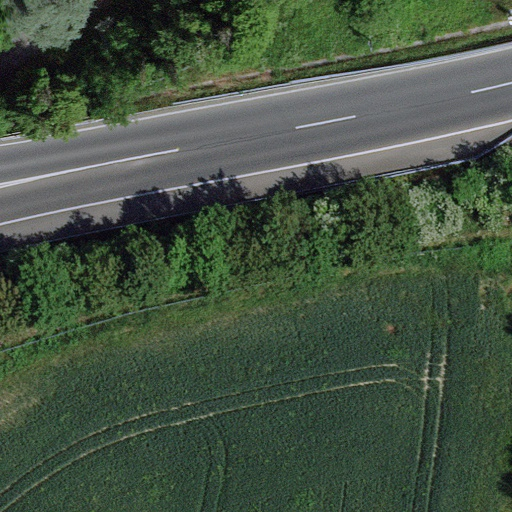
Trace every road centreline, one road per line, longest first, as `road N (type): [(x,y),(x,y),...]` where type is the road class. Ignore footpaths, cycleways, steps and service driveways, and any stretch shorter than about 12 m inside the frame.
road 1 (motorway): [(188,147),(511,83)]
road 2 (motorway): [(0,201),(188,147)]
road 3 (motorway): [(0,173),(188,147)]
